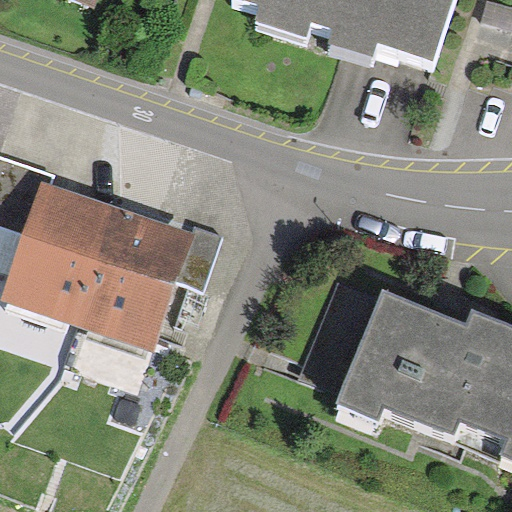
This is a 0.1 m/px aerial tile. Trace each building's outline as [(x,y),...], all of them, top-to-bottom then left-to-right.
[(66,0),(92,8),(94,0),(66,0)] [(427,65),(446,0),(234,0),(232,6),(256,13),(251,30),(305,46),(309,32),(332,39),(327,55),(373,69),(378,51),(427,65)] [(0,224),(26,235),(42,186),(49,174),(0,158),(0,224)] [(4,299),(157,351),(179,283),(194,235),(146,220),(89,201),(42,186),(26,235),(4,299)] [(194,235),(179,283),(204,292),(223,236),(197,227),(194,235)] [(511,461),(510,466),(511,466),(511,340),(488,330),(475,325),(470,337),(386,304),(342,413),(382,430),(389,413),(458,441),(462,430),(511,449),(511,461)]
